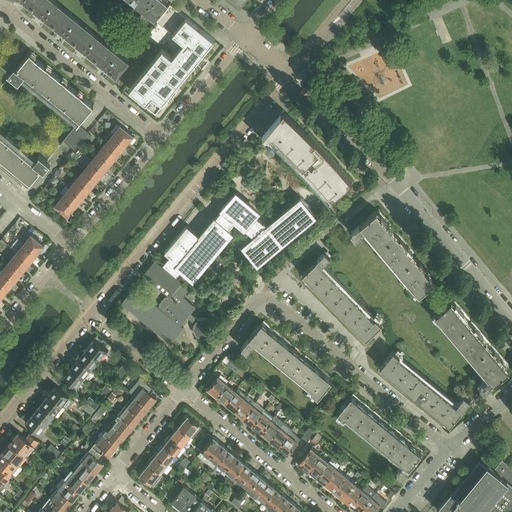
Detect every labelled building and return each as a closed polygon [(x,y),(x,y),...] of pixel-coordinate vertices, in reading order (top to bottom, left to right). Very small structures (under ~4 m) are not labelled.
[(65,9),(53,0),(37,0),(31,7),(52,24),(65,9)] [(167,1),(166,0),(131,0),(130,2),(152,20),(167,1)] [(162,48),(129,89),(156,111),(162,103),(176,86),(196,61),(197,61),(200,65),(204,60),(199,58),(200,57),(214,39),(170,3),(157,20),(184,42),(172,56),(162,48)] [(86,26),(65,9),(52,24),(74,42),(86,26)] [(107,43),(86,26),(74,42),(95,59),(107,43)] [(129,61),(107,43),(95,59),(116,76),(129,61)] [(8,74),(10,76),(19,83),(25,75),(80,121),(93,104),(29,52),(17,68),(14,66),(8,74)] [(308,133),(298,124),(284,110),(281,112),(262,135),(268,139),(270,137),(273,139),(268,144),(271,148),(276,142),(301,168),(308,175),(320,189),(330,200),(352,182),(342,170),(331,158),(320,146),(308,133)] [(83,128),(78,124),(71,133),(76,137),(83,128)] [(133,136),(120,125),(112,135),(125,146),(133,136)] [(83,128),(76,137),(81,141),(88,132),(83,128)] [(76,137),(71,133),(64,141),(69,146),(76,137)] [(0,134),(0,162),(22,182),(23,180),(28,184),(30,182),(38,172),(41,169),(43,170),(50,163),(47,161),(39,154),(36,158),(34,160),(33,161),(18,149),(0,134)] [(125,146),(112,135),(105,144),(118,155),(125,146)] [(76,137),(69,146),(74,150),(81,141),(76,137)] [(118,155),(105,144),(98,153),(111,163),(118,155)] [(111,163),(98,153),(91,161),(104,172),(111,163)] [(104,172),(91,161),(83,170),(96,181),(104,172)] [(96,181),(83,170),(76,179),(89,190),(96,181)] [(89,190),(76,179),(69,188),(82,198),(89,190)] [(82,198),(69,188),(62,197),(75,207),(82,198)] [(187,224),(165,251),(169,255),(163,263),(177,274),(181,269),(192,278),(231,231),(228,229),(235,220),(255,237),(243,246),(256,262),(314,214),(301,198),(268,226),(255,216),(258,213),(235,193),(222,209),(220,211),(217,210),(214,213),(217,216),(215,218),(200,235),(187,224)] [(75,207),(62,197),(55,205),(68,216),(75,207)] [(379,209),(377,211),(376,211),(351,232),(356,237),(365,229),(419,293),(434,280),(436,278),(379,209)] [(31,234),(24,243),(37,254),(44,245),(31,234)] [(37,254),(24,243),(16,252),(29,263),(37,254)] [(321,265),(323,263),(330,257),(325,251),(303,274),(301,276),(363,340),(365,338),(366,338),(381,323),(375,317),(374,319),(321,265)] [(29,263),(16,252),(9,261),(23,271),(29,263)] [(23,271),(9,261),(2,269),(15,280),(23,271)] [(181,283),(156,262),(155,261),(143,275),(168,296),(159,307),(135,287),(123,302),(172,342),(183,327),(180,324),(186,317),(194,323),(193,329),(195,334),(200,338),(205,339),(211,337),(214,332),(215,327),(213,321),(209,318),(203,317),(198,319),(190,312),(194,306),(188,301),(183,297),(189,290),(181,283)] [(15,280),(2,269),(0,272),(0,282),(8,289),(15,280)] [(148,285),(142,280),(136,285),(143,291),(148,285)] [(8,289),(0,282),(0,297),(1,298),(8,289)] [(219,307),(212,299),(208,302),(215,311),(219,307)] [(435,313),(436,313),(489,377),(480,385),(484,390),(509,369),(451,300),(435,313)] [(264,321),(262,323),(262,322),(241,347),(247,352),(255,342),(313,389),(311,391),(318,397),(332,380),(331,379),(333,377),(264,321)] [(94,339),(86,348),(100,360),(108,350),(94,339)] [(86,348),(78,357),(93,369),(100,360),(86,348)] [(393,350),(385,361),(380,367),(378,369),(448,426),(449,424),(450,424),(470,400),(464,395),(457,405),(398,357),(400,355),(393,350)] [(78,357),(71,367),(85,379),(93,369),(78,357)] [(242,367),(232,359),(227,364),(237,373),(242,367)] [(124,363),(116,373),(121,377),(129,367),(124,363)] [(78,388),(85,379),(71,367),(63,376),(78,388)] [(242,367),(237,373),(243,377),(247,372),(242,367)] [(208,388),(216,395),(226,383),(218,376),(208,388)] [(229,380),(226,383),(216,395),(225,402),(235,390),(237,387),(229,380)] [(145,381),(133,395),(148,407),(156,397),(151,393),(154,388),(145,381)] [(114,386),(109,383),(104,389),(108,393),(114,386)] [(56,385),(48,395),(62,406),(69,396),(56,385)] [(117,386),(116,388),(112,393),(118,398),(123,391),(117,386)] [(257,391),(262,395),(266,390),(261,386),(257,391)] [(235,410),(245,398),(247,395),(238,388),(236,391),(235,390),(225,402),(235,410)] [(118,398),(112,393),(108,398),(114,402),(118,398)] [(271,401),(275,397),(270,393),(266,397),(269,399),(268,399),(271,401)] [(353,394),(351,396),(337,412),(344,418),(345,416),(403,463),(395,473),(401,477),(421,453),(422,450),(353,394)] [(48,395),(40,404),(54,415),(62,406),(48,395)] [(148,407),(133,395),(126,404),(141,416),(148,407)] [(90,396),(85,402),(94,409),(99,404),(90,396)] [(245,398),(235,410),(243,417),(254,405),(245,398)] [(94,409),(85,402),(82,406),(91,414),(94,409)] [(40,404),(33,413),(46,425),(54,415),(40,404)] [(141,416),(126,404),(118,414),(133,426),(141,416)] [(254,405),(243,417),(252,424),(262,412),(254,405)] [(262,412),(252,424),(261,432),(271,419),(262,412)] [(39,434),(46,425),(33,413),(25,422),(39,434)] [(133,426),(118,414),(111,423),(126,435),(133,426)] [(183,420),(179,426),(191,435),(190,436),(193,438),(196,434),(193,432),(199,425),(186,414),(182,419),(183,420)] [(271,419),(261,432),(270,439),(280,426),(271,419)] [(126,435),(111,423),(103,432),(118,444),(126,435)] [(278,446),(288,434),(290,431),(282,424),(280,426),(270,439),(278,446)] [(175,431),(171,435),(183,445),(190,436),(191,435),(179,426),(178,425),(174,430),(175,431)] [(302,436),(307,441),(315,431),(310,426),(302,436)] [(288,454),(298,441),(300,438),(291,430),(290,431),(288,434),(278,446),(288,454)] [(11,441),(10,442),(27,455),(39,441),(29,434),(26,438),(18,432),(15,436),(13,436),(11,439),(11,441)] [(118,444),(103,432),(92,446),(101,454),(105,449),(110,454),(118,444)] [(204,447),(213,436),(208,432),(199,443),(204,447)] [(317,432),(310,440),(315,444),(322,436),(317,432)] [(167,440),(164,444),(175,454),(183,445),(171,435),(170,434),(166,439),(167,440)] [(228,449),(213,436),(204,447),(202,450),(218,462),(228,449)] [(6,447),(3,451),(20,465),(27,455),(10,442),(8,442),(6,445),(6,447)] [(168,463),(175,454),(164,444),(163,443),(158,449),(160,449),(156,454),(168,463)] [(51,444),(47,448),(57,456),(60,451),(51,444)] [(335,454),(336,452),(338,449),(333,445),(329,450),(335,454)] [(101,454),(92,446),(80,460),(95,472),(103,462),(98,458),(101,454)] [(298,463),(307,470),(308,469),(320,454),(311,447),(298,463)] [(244,462),(228,449),(218,462),(233,475),(234,474),(244,462)] [(0,463),(3,466),(0,469),(0,471),(8,479),(20,465),(3,451),(2,451),(1,451),(0,452),(0,463)] [(152,459),(149,463),(160,472),(168,463),(156,454),(155,453),(151,458),(152,459)] [(320,454),(308,469),(311,471),(311,473),(316,477),(329,461),(320,454)] [(95,472),(80,460),(73,470),(87,482),(95,472)] [(451,492),(445,500),(437,509),(441,511),(511,511),(511,468),(502,460),(494,470),(487,464),(486,466),(479,460),(453,493),(451,492)] [(329,461),(316,477),(320,481),(322,480),(325,483),(337,468),(329,461)] [(160,472),(149,463),(147,462),(143,467),(144,468),(139,474),(151,484),(160,472)] [(260,475),(244,462),(234,474),(250,487),(260,475)] [(337,468),(325,483),(328,485),(328,487),(333,491),(346,475),(337,468)] [(87,482),(73,470),(65,479),(80,491),(87,482)] [(0,488),(8,479),(0,471),(0,488)] [(182,474),(178,479),(183,483),(186,478),(182,474)] [(260,475),(250,487),(246,491),(255,498),(258,494),(265,499),(275,487),(260,475)] [(346,475),(333,491),(337,494),(339,494),(342,496),(354,482),(346,475)] [(80,491),(65,479),(58,488),(72,500),(80,491)] [(204,489),(207,486),(201,481),(198,485),(204,489)] [(354,482),(342,496),(345,499),(345,501),(350,505),(363,489),(354,482)] [(165,495),(170,499),(179,487),(174,483),(165,495)] [(391,490),(382,483),(379,487),(387,494),(391,490)] [(195,494),(184,485),(171,500),(185,511),(197,498),(194,495),(195,494)] [(290,500),(275,487),(265,499),(272,506),(269,510),(272,511),(279,511),(280,511),(290,500)] [(72,500),(58,488),(50,497),(65,509),(72,500)] [(363,489),(350,505),(354,508),(356,508),(359,510),(371,496),(363,489)] [(236,496),(231,501),(235,505),(240,499),(236,496)] [(371,496),(359,510),(358,511),(372,511),(380,503),(371,496)] [(62,511),(65,509),(50,497),(43,506),(49,511),(62,511)] [(200,500),(197,498),(185,511),(213,511),(214,511),(211,509),(212,508),(201,499),(200,500)] [(114,505),(110,510),(112,511),(127,511),(129,510),(117,499),(113,505),(114,505)] [(240,499),(235,505),(239,508),(244,502),(240,499)] [(305,511),(290,500),(280,511),(279,511),(305,511)]
